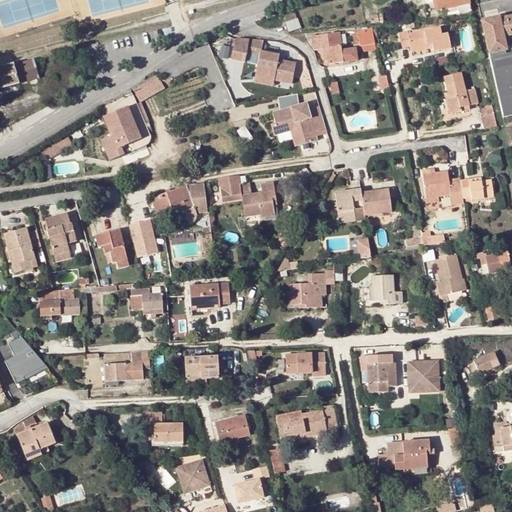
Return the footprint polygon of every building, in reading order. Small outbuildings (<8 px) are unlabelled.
[(459,13),(470,10),(468,0),(436,0),(438,10),(457,6),(459,13)] [(381,14),(369,16),(370,23),(382,21),(381,14)] [(511,15),(497,19),(497,17),(481,20),(502,113),(511,110),(511,103),(509,90),(511,89),(511,72),(509,59),(502,61),(500,52),(506,51),(503,36),(511,34),(511,15)] [(297,18),(285,22),(288,32),(300,28),(297,18)] [(440,26),(409,33),(412,46),(430,42),(431,46),(432,51),(450,47),(447,32),(442,33),(440,26)] [(360,46),(373,44),(370,29),(357,31),(360,46)] [(409,47),(412,46),(409,33),(407,34),(406,30),(398,31),(401,46),(408,44),(409,47)] [(338,32),(310,36),(313,51),(323,50),(325,61),(328,61),(328,64),(343,62),(357,60),(355,49),(341,51),(338,32)] [(511,34),(503,36),(506,51),(511,49),(511,34)] [(262,40),(235,38),(230,60),(244,63),(246,52),(259,55),(255,76),(273,80),(273,81),(291,84),(295,64),(277,60),(278,55),(260,51),(262,40)] [(412,46),(413,50),(431,46),(430,42),(412,46)] [(373,44),(360,46),(361,52),(374,50),(373,44)] [(37,58),(40,68),(54,65),(51,54),(37,58)] [(37,78),(35,69),(32,59),(0,66),(0,87),(4,86),(15,83),(37,78)] [(460,73),(443,76),(447,94),(444,95),(449,114),(469,109),(468,105),(477,103),(473,88),(464,91),(460,73)] [(273,80),(255,76),(253,83),(272,87),(273,81),(273,80)] [(130,90),(131,94),(132,94),(136,105),(157,93),(149,79),(130,90)] [(18,92),(15,83),(4,86),(6,94),(18,92)] [(150,135),(136,105),(132,94),(131,94),(123,99),(124,102),(126,107),(139,139),(140,139),(144,137),(150,135)] [(277,98),(279,111),(298,105),(296,95),(277,98)] [(276,128),(295,123),(301,145),(317,141),(316,137),(326,134),(319,107),(307,110),(305,103),(298,105),(279,111),(272,113),(275,123),(276,128)] [(481,109),(482,116),(493,113),(491,105),(485,106),(485,108),(481,109)] [(120,148),(139,139),(126,107),(103,117),(111,136),(107,138),(101,140),(109,160),(114,158),(123,154),(120,148)] [(496,127),(493,113),(482,116),(481,116),(483,129),(496,127)] [(276,128),(275,123),(270,125),(273,136),(290,131),(294,147),(301,145),(295,123),(276,128)] [(69,137),(42,151),(47,159),(74,145),(69,137)] [(140,139),(139,139),(120,148),(123,154),(143,146),(140,139)] [(452,203),(463,202),(463,197),(460,180),(460,178),(449,179),(448,170),(423,174),(426,197),(439,196),(451,194),(452,203)] [(460,180),(463,197),(471,195),(472,199),(495,195),(493,179),(483,180),(471,182),(470,178),(460,180)] [(239,187),(230,189),(232,201),(241,200),(244,216),(260,214),(273,212),(272,205),(271,200),(275,200),(272,182),(261,184),(262,192),(250,194),(248,184),(239,185),(239,187)] [(204,183),(186,186),(194,208),(196,214),(208,212),(204,183)] [(186,186),(151,198),(157,216),(165,213),(166,215),(183,209),(185,211),(194,208),(186,186)] [(388,189),(361,193),(363,207),(364,216),(383,213),(392,212),(388,189)] [(361,193),(360,190),(335,193),(338,219),(354,217),(353,210),(353,208),(357,208),(363,207),(361,193)] [(66,213),(45,219),(47,229),(46,230),(55,263),(70,259),(66,244),(75,242),(70,223),(69,224),(66,213)] [(136,257),(158,254),(153,220),(132,223),(136,257)] [(25,229),(4,235),(8,250),(11,249),(14,259),(11,260),(14,273),(25,270),(23,263),(29,261),(34,260),(25,229)] [(119,230),(94,236),(98,247),(102,246),(104,254),(109,253),(112,263),(116,262),(126,260),(119,230)] [(442,231),(426,234),(428,244),(444,241),(442,231)] [(294,235),(289,233),(282,246),(286,248),(294,235)] [(357,239),(359,258),(371,257),(370,238),(357,239)] [(485,256),(486,256),(485,254),(482,254),(482,252),(476,253),(477,259),(479,258),(481,266),(486,265),(485,256)] [(506,252),(498,254),(501,271),(502,274),(510,272),(506,252)] [(434,257),(437,280),(440,279),(442,293),(464,290),(462,276),(459,276),(455,254),(434,257)] [(488,273),(501,271),(498,254),(486,256),(485,256),(486,265),(488,273)] [(128,266),(126,260),(116,262),(118,269),(128,266)] [(32,269),(29,261),(23,263),(25,270),(25,271),(32,269)] [(341,269),(341,261),(333,263),(333,270),(341,269)] [(153,265),(145,266),(145,280),(154,279),(153,265)] [(333,283),(333,270),(325,271),(325,274),(325,284),(333,283)] [(325,274),(308,275),(308,284),(310,284),(311,296),(319,296),(325,295),(325,284),(325,274)] [(372,301),(380,300),(386,300),(386,303),(401,303),(401,292),(393,292),(393,275),(371,276),(372,288),(372,301)] [(189,287),(190,307),(206,305),(207,309),(219,308),(219,304),(229,303),(227,283),(189,287)] [(308,284),(290,285),(290,292),(291,305),(297,305),(304,305),(304,308),(319,307),(319,296),(311,296),(310,284),(308,284)] [(80,288),(80,293),(116,290),(116,285),(98,287),(80,288)] [(149,289),(130,290),(132,310),(142,310),(142,315),(150,314),(150,318),(155,318),(155,314),(162,313),(161,293),(149,294),(149,289)] [(78,315),(77,299),(59,300),(59,301),(51,302),(51,303),(45,304),(45,314),(52,314),(52,315),(60,315),(60,316),(78,315)] [(494,303),(485,305),(488,320),(498,318),(494,303)] [(433,315),(415,316),(415,326),(433,325),(433,315)] [(16,383),(24,379),(22,377),(46,365),(21,336),(8,342),(15,355),(5,360),(16,383)] [(253,351),(247,352),(250,365),(256,363),(254,355),(253,351)] [(131,352),(131,363),(132,381),(143,380),(142,352),(131,352)] [(493,353),(472,361),(478,373),(499,365),(493,353)] [(325,355),(285,357),(286,376),(313,374),(313,378),(326,377),(325,355)] [(217,357),(185,358),(186,379),(205,378),(217,378),(217,357)] [(437,360),(407,362),(409,393),(439,391),(437,360)] [(367,361),(368,382),(387,382),(387,387),(396,386),(394,363),(377,364),(377,361),(367,361)] [(131,363),(104,365),(104,382),(117,381),(132,381),(131,363)] [(46,365),(22,377),(24,379),(48,368),(46,365)] [(387,382),(368,382),(369,393),(387,392),(387,387),(387,382)] [(281,443),(298,439),(297,433),(325,428),(326,433),(327,438),(338,435),(332,405),(321,407),(321,410),(310,412),(301,414),(300,411),(275,416),(281,443)] [(161,413),(146,413),(146,425),(153,425),(154,442),(182,442),(182,424),(161,424),(161,413)] [(220,443),(228,441),(237,439),(249,436),(244,415),(215,423),(220,443)] [(46,423),(31,429),(26,431),(16,435),(24,455),(46,446),(54,443),(46,423)] [(511,426),(500,429),(504,451),(511,449),(511,426)] [(298,439),(326,433),(325,428),(297,433),(298,439)] [(426,455),(430,454),(429,440),(402,443),(402,455),(394,456),(395,470),(427,467),(426,455)] [(48,451),(46,446),(24,455),(26,460),(48,451)] [(281,448),(269,451),(276,474),(287,470),(281,448)] [(204,466),(178,474),(186,500),(194,498),(212,492),(204,466)] [(237,502),(265,499),(263,479),(235,482),(237,502)] [(212,492),(194,498),(196,504),(214,498),(212,492)]
